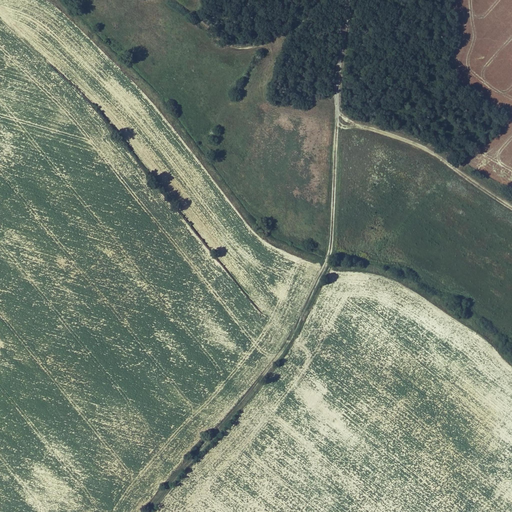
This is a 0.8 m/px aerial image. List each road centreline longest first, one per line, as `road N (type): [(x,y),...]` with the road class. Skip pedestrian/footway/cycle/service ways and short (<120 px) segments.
road 1 (track): [(148,511),(300,324),(327,264),(346,0)]
road 2 (track): [(511,208),(416,144),(338,113)]
road 3 (track): [(346,4),(245,47),(218,39),(191,13)]
